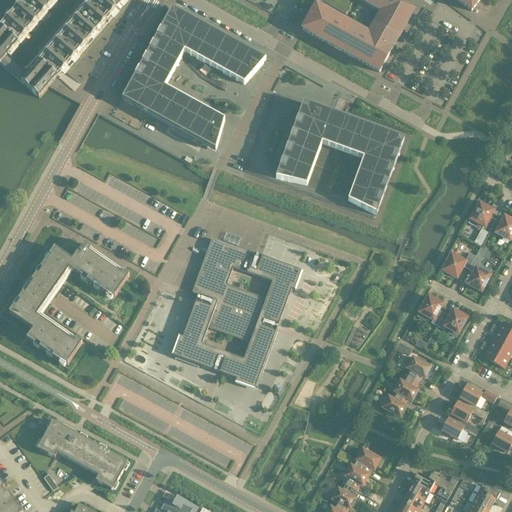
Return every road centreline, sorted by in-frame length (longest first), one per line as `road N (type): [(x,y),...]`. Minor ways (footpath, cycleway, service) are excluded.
road 1 (tertiary): [(0,274),(138,20)]
road 2 (unclassified): [(193,0),(435,133)]
road 3 (residential): [(380,511),(460,366)]
